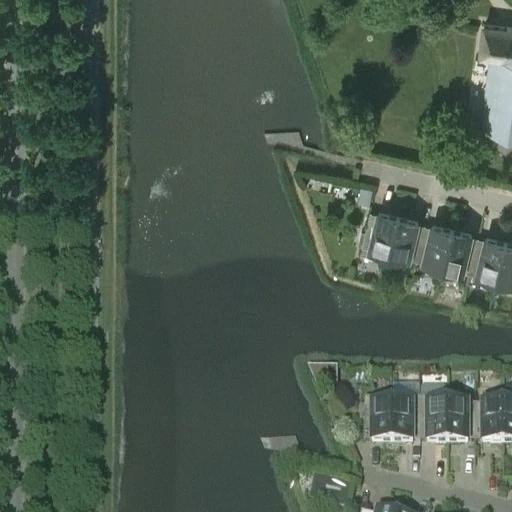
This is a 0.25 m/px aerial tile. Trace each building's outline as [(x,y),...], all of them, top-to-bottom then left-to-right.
[(481,55),(481,56),(490,57),(483,129),(511,132),(511,28),(484,26),(481,55)] [(361,230),(358,244),(362,245),(360,253),(388,259),(389,260),(390,254),(389,254),(398,215),(386,212),(379,210),(378,214),(370,212),(365,231),(361,230)] [(398,215),(389,254),(390,254),(416,260),(424,225),(417,223),(418,219),(411,218),(398,215)] [(424,225),(416,260),(443,266),(452,227),(432,223),(432,226),(424,225)] [(452,227),(443,266),(470,273),(478,237),(471,236),(472,232),(452,227)] [(478,237),(470,273),(496,279),(506,240),(486,236),(485,239),(478,237)] [(511,241),(506,240),(496,279),(511,282),(511,241)] [(360,408),(360,422),(364,422),(364,442),(372,443),(372,446),(392,446),(393,400),(364,400),(364,409),(360,408)] [(393,400),(392,446),(413,446),(413,443),(420,443),(420,400),(393,400)] [(420,400),(420,443),(427,443),(427,446),(435,446),(448,446),(448,406),(448,400),(420,400)] [(511,400),(502,400),(502,407),(503,407),(503,447),(511,446),(511,400)] [(448,406),(448,446),(461,446),(468,446),(468,443),(475,443),(475,406),(448,406)] [(475,406),(475,443),(483,443),(483,446),(490,447),(503,447),(503,407),(502,407),(475,406)] [(314,478),(309,501),(346,510),(352,487),(314,478)]
